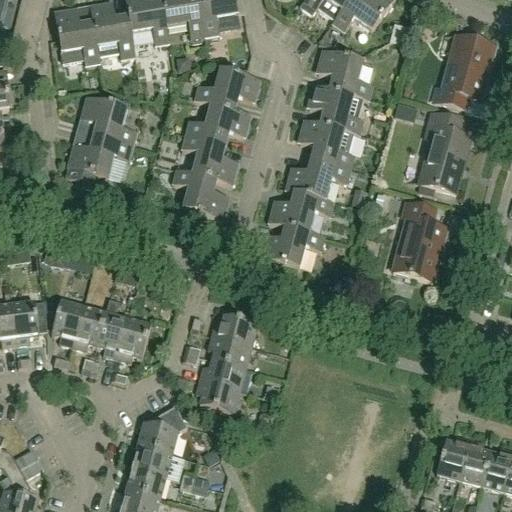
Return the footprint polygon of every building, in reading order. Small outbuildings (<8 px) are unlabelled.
[(166,33),(162,8),(161,9),(162,11),(149,13),(146,0),(123,0),(127,22),(128,22),(130,39),(131,39),(151,36),(154,52),(169,49),(166,33)] [(204,43),(197,5),(184,7),(183,0),(159,0),(161,9),(162,8),(166,33),(187,29),(190,45),(204,43)] [(204,43),(218,41),(218,36),(237,33),(236,21),(237,21),(233,0),(209,0),(210,2),(197,5),(204,43)] [(311,21),(316,14),(334,26),(341,16),(352,0),(308,0),(299,13),(311,21)] [(371,37),(395,3),(390,0),(368,0),(365,5),(357,0),(352,0),(341,16),(334,26),(331,29),(344,38),(353,25),(371,37)] [(131,39),(130,39),(128,22),(127,22),(127,24),(115,27),(112,10),(103,11),(103,9),(89,12),(92,28),(96,53),(98,63),(119,59),(120,65),(135,63),(131,39)] [(96,53),(92,28),(92,31),(79,33),(77,16),(67,18),(67,15),(53,18),(60,59),(82,55),(85,71),(99,69),(98,63),(96,53)] [(402,50),(406,34),(394,30),(390,46),(402,50)] [(456,44),(455,44),(441,96),(436,95),(433,108),(465,116),(468,104),(480,107),(495,53),(456,43),(456,44)] [(356,88),(362,67),(322,56),(318,70),(320,70),(318,79),(334,84),(331,96),(329,95),(329,96),(363,104),(363,105),(368,106),(372,92),(356,88)] [(188,61),(175,63),(177,76),(189,74),(188,61)] [(256,100),(260,86),(219,75),(213,96),(198,92),(194,107),(210,111),(210,110),(234,117),(234,116),(232,116),(235,104),(252,108),(254,99),(256,100)] [(0,115),(1,115),(1,116),(8,115),(5,89),(0,89),(0,115)] [(357,125),(363,105),(363,104),(329,96),(329,95),(312,91),(309,104),(311,105),(308,114),(325,118),(322,131),(319,130),(353,139),(359,141),(363,127),(357,125)] [(120,135),(126,114),(85,103),(82,116),(84,117),(82,126),(98,130),(95,143),(132,153),(136,139),(120,135)] [(247,134),(250,121),(234,116),(234,117),(210,110),(210,111),(204,131),(188,127),(185,141),(222,151),(226,138),(242,143),(245,134),(247,134)] [(463,172),(470,144),(458,141),(462,128),(431,119),(424,144),(430,145),(418,189),(404,186),(403,187),(455,200),(455,199),(453,199),(460,172),(463,172)] [(347,160),(353,139),(319,130),(303,126),(299,139),(302,140),(299,149),(316,153),(312,166),(350,176),(354,162),(347,160)] [(236,168),(219,164),(222,151),(185,141),(181,155),(197,159),(191,180),(215,186),(215,187),(232,191),(235,178),(233,177),(236,168)] [(107,184),(113,163),(129,167),(132,153),(95,143),(91,156),(75,151),(72,160),(70,160),(67,173),(68,174),(65,183),(95,191),(98,182),(107,184)] [(325,206),(330,185),(346,190),(350,176),(312,166),(309,178),(292,174),(290,183),(288,182),(284,196),(293,198),(325,206)] [(226,203),(210,199),(213,186),(215,187),(215,186),(191,180),(176,175),(172,190),(187,194),(182,215),(222,226),(226,212),(224,212),(226,203)] [(133,196),(130,207),(141,210),(144,199),(133,196)] [(377,196),(374,209),(381,211),(384,198),(377,196)] [(308,239),(314,218),(329,222),(333,208),(325,206),(293,198),(295,199),(292,211),(276,207),(273,216),(271,215),(267,229),(284,233),(308,239)] [(441,253),(446,235),(431,231),(436,216),(406,208),(401,224),(407,225),(392,278),(432,289),(438,265),(435,265),(439,253),(441,253)] [(320,257),(324,243),(308,239),(284,233),(286,234),(283,246),(266,242),(264,250),(262,250),(258,264),(299,274),(304,253),(320,257)] [(117,272),(114,286),(124,289),(128,275),(117,272)] [(51,304),(44,305),(45,315),(53,314),(51,304)] [(72,353),(83,313),(60,306),(51,341),(60,343),(59,349),(72,353)] [(116,365),(127,324),(115,321),(119,308),(109,306),(106,319),(105,319),(96,353),(104,355),(103,361),(116,365)] [(38,342),(34,307),(10,310),(15,351),(30,349),(29,343),(38,342)] [(15,351),(10,310),(0,311),(0,347),(1,353),(15,351)] [(96,353),(105,319),(83,313),(72,353),(86,356),(88,351),(96,353)] [(251,353),(257,330),(223,321),(221,330),(215,328),(211,342),(251,353)] [(198,339),(202,325),(194,323),(190,337),(198,339)] [(141,365),(150,331),(127,324),(116,365),(130,368),(132,362),(141,365)] [(245,375),(251,353),(211,342),(207,356),(213,358),(211,366),(245,375)] [(198,362),(200,354),(186,351),(184,359),(198,362)] [(196,370),(198,362),(184,359),(182,367),(196,370)] [(67,374),(69,366),(55,362),(53,370),(67,374)] [(32,372),(31,363),(17,365),(18,373),(32,372)] [(89,380),(93,366),(85,364),(81,378),(89,380)] [(97,382),(101,368),(93,366),(89,380),(97,382)] [(239,397),(245,375),(211,366),(209,374),(203,372),(199,386),(239,397)] [(125,389),(127,381),(113,378),(111,386),(125,389)] [(182,397),(186,383),(178,380),(174,394),(182,397)] [(233,420),(239,397),(199,386),(196,400),(201,402),(199,411),(233,420)] [(154,432),(143,429),(137,452),(171,461),(178,438),(186,433),(182,425),(174,412),(156,423),(154,432)] [(13,463),(9,457),(0,455),(3,444),(0,443),(0,474),(3,476),(7,482),(20,475),(13,463)] [(459,487),(470,446),(455,443),(454,448),(445,446),(436,480),(459,487)] [(481,492),(490,458),(482,456),(483,450),(470,446),(459,487),(481,492)] [(131,474),(165,483),(178,486),(184,464),(171,461),(137,452),(131,474)] [(30,454),(13,463),(20,475),(38,464),(32,453),(30,454)] [(503,498),(511,464),(511,457),(500,454),(498,460),(490,458),(481,492),(503,498)] [(208,459),(206,464),(210,472),(220,467),(215,455),(208,459)] [(43,474),(38,464),(20,475),(25,484),(43,474)] [(511,500),(511,464),(503,498),(511,500)] [(160,505),(165,483),(131,474),(125,496),(160,505)] [(27,502),(30,493),(25,484),(20,475),(7,482),(0,486),(0,489),(4,496),(0,508),(0,511),(35,511),(38,505),(27,502)] [(195,491),(197,483),(183,479),(181,487),(195,491)] [(193,499),(195,491),(181,487),(179,495),(193,499)] [(157,511),(160,505),(125,496),(120,511),(157,511)] [(192,511),(199,511),(211,511),(210,497),(191,499),(192,511)] [(422,511),(434,511),(436,507),(422,503),(420,511),(422,511)]
